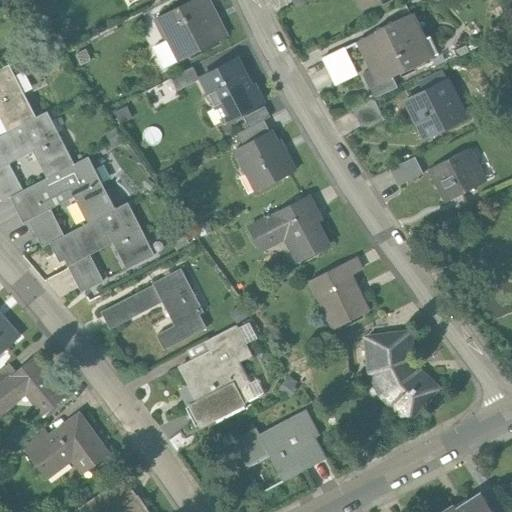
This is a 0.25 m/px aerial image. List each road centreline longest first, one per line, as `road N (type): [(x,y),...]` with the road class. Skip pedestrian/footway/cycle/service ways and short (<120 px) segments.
road 1 (residential): [(511,414),(351,184),(247,0)]
road 2 (residential): [(194,511),(83,354),(0,257)]
road 3 (residential): [(319,511),(511,414)]
